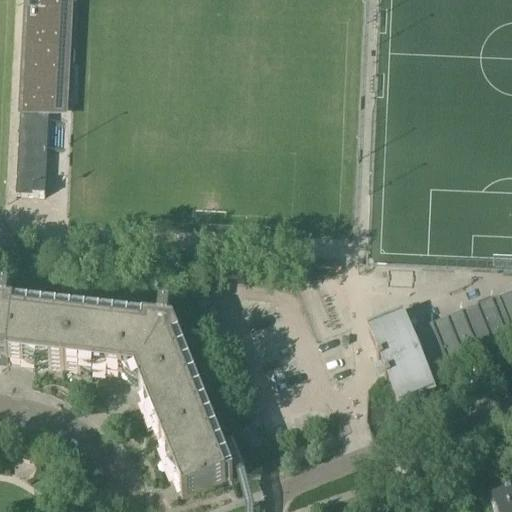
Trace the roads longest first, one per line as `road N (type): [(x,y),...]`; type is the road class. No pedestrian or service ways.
road 1 (residential): [(511,400),(287,488),(273,498),(273,511)]
road 2 (residential): [(0,410),(64,428),(115,463),(150,507)]
